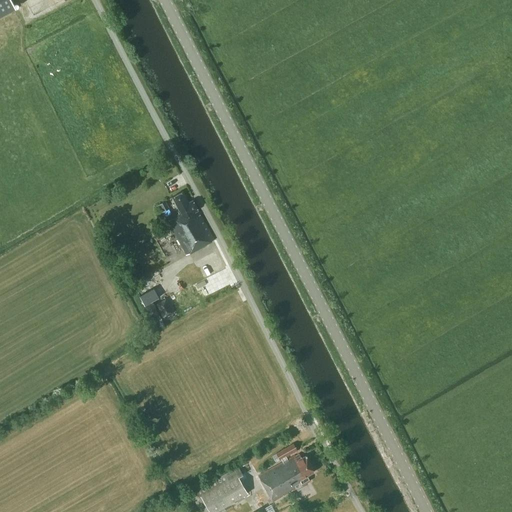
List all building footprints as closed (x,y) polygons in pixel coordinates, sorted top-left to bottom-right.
[(0,0),(0,17),(16,9),(10,0),(0,0)] [(186,255),(214,240),(193,200),(188,202),(183,192),(172,198),(179,211),(166,218),(186,255)] [(171,198),(161,203),(166,213),(176,208),(171,198)] [(154,288),(140,296),(144,305),(158,297),(154,288)] [(163,317),(174,311),(172,308),(167,298),(156,304),(161,314),(163,317)] [(293,443),(272,455),(276,462),(297,450),(293,443)] [(306,476),(314,471),(314,470),(306,456),(297,461),(294,455),(259,476),(273,501),(296,488),(295,485),(300,482),(302,485),(309,481),(306,476)] [(201,511),(214,511),(248,493),(240,480),(244,477),(237,464),(189,492),(201,511)]
